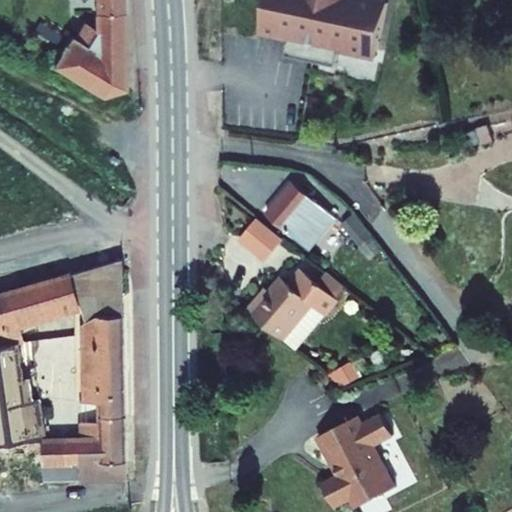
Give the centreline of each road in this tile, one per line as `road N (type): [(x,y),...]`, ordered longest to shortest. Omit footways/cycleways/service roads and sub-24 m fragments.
road 1 (secondary): [(173,421),(167,0)]
road 2 (track): [(0,136),(118,228)]
